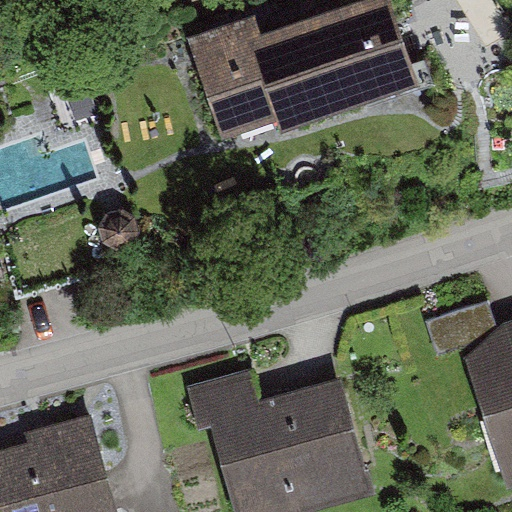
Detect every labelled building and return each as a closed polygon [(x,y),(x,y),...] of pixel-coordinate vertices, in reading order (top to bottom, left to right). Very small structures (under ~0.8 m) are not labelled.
[(257,4),(190,28),(226,128),(280,109),(283,119),(422,70),(396,0),(322,0),(263,21),(257,4)] [(498,321),(489,297),(427,318),(438,350),(482,335),(498,321)] [(511,315),(499,320),(498,321),(482,335),(467,350),(510,476),(511,475),(511,315)] [(254,365),(189,383),(199,419),(213,415),(239,511),(267,511),(373,483),(342,371),(261,393),(254,365)] [(29,436),(0,443),(0,511),(121,511),(93,408),(26,427),(29,436)]
